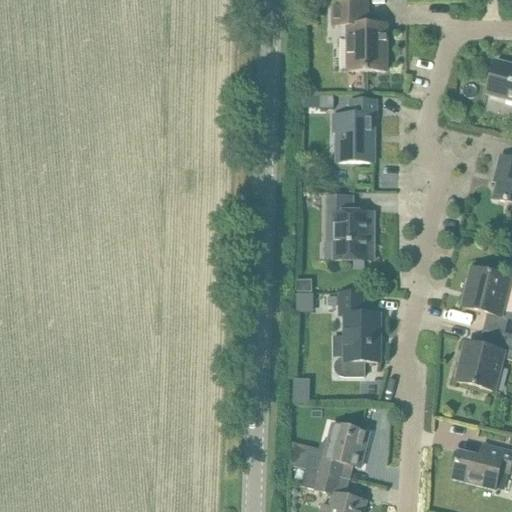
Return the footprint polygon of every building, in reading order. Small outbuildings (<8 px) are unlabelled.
[(320,10),(319,0),(307,0),(307,11),(320,10)] [(348,73),(366,73),(386,73),(386,27),(367,27),(367,2),(334,3),(334,28),(348,28),(348,73)] [(511,67),(495,63),(487,95),(511,102),(511,67)] [(333,110),(333,97),(319,97),(319,99),(319,110),(333,110)] [(335,164),(354,164),(374,164),(374,118),(376,118),(376,103),(349,103),(349,118),(334,117),(334,134),(335,134),(335,164)] [(451,124),(463,126),(464,119),(452,116),(451,124)] [(511,161),(500,159),(497,173),(500,174),(494,201),(511,205),(511,161)] [(353,198),(333,198),(327,198),(327,215),(334,215),(334,262),(368,262),(368,231),(374,231),(374,214),(353,214),(353,198)] [(483,332),(511,339),(511,316),(503,314),(511,280),(472,271),(462,309),(487,316),(483,332)] [(363,294),(343,294),(340,294),(340,317),(346,317),(346,360),(345,359),(339,361),(336,364),(334,369),(336,374),(339,377),(344,379),(350,377),(353,374),(354,369),(353,364),(380,364),(380,317),(363,317),(363,294)] [(511,339),(483,332),(479,348),(466,345),(456,384),(496,393),(504,362),(511,363),(511,339)] [(306,471),(350,482),(354,468),(361,470),(369,435),(335,426),(329,447),(327,447),(323,462),(309,458),(306,471)] [(511,467),(511,453),(506,452),(487,447),(484,460),(459,454),(452,481),(496,492),(501,473),(510,476),(511,467)] [(346,498),(350,482),(306,471),(301,489),(334,497),(331,509),(321,506),(320,511),(363,511),(366,503),(346,498)]
